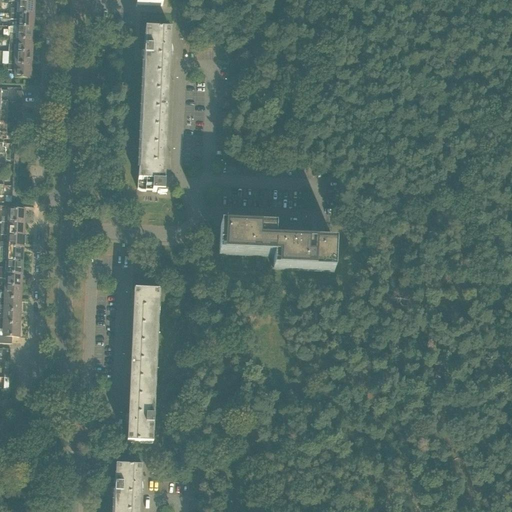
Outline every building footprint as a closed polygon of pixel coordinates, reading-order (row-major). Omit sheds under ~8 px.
[(11,9),(10,14),(33,15),(34,3),(18,2),(18,9),(11,9)] [(33,15),(10,14),(10,20),(17,20),(17,27),(33,28),(33,15)] [(10,27),(9,40),(32,41),(33,28),(17,27),(10,27)] [(138,172),(137,190),(138,190),(139,191),(140,191),(141,192),(142,192),(146,192),(152,192),(159,192),(159,194),(164,195),(164,194),(165,182),(160,182),(166,58),(170,59),(171,31),(145,30),(144,51),(143,51),(141,51),(141,57),(144,58),(144,61),(139,172),(138,172)] [(32,41),(9,40),(9,52),(31,53),(32,41)] [(31,53),(9,52),(8,65),(31,66),(31,53)] [(31,66),(8,65),(8,71),(15,71),(15,78),(30,79),(31,66)] [(1,217),(1,223),(24,224),(24,211),(9,210),(8,217),(1,217)] [(24,224),(1,223),(0,235),(8,236),(23,236),(24,224)] [(275,243),(275,241),(275,231),(275,230),(253,229),(253,228),(254,228),(254,224),(253,224),(253,225),(235,225),(226,224),(226,226),(220,226),(219,253),(219,254),(273,256),(274,243),(275,243)] [(23,236),(8,236),(7,243),(0,242),(0,243),(0,247),(23,249),(23,245),(25,245),(25,236),(23,236)] [(274,243),(273,256),(273,268),(273,269),(333,271),(334,271),(335,246),(335,245),(308,244),(308,243),(308,239),(308,240),(289,239),(289,240),(280,239),(280,241),(275,241),(275,243),(274,243)] [(23,249),(0,247),(0,260),(6,261),(22,262),(23,249)] [(22,262),(6,261),(6,268),(0,267),(0,273),(21,274),(22,262)] [(21,274),(0,273),(0,278),(5,279),(4,286),(5,286),(21,287),(21,274)] [(0,290),(0,298),(20,300),(21,287),(5,286),(4,286),(4,291),(2,292),(0,290)] [(127,429),(126,443),(152,444),(152,443),(153,426),(159,293),(159,292),(133,291),(133,292),(134,292),(137,292),(131,415),(128,415),(127,415),(127,429)] [(20,300),(0,298),(0,304),(4,304),(4,312),(20,312),(20,300)] [(0,318),(0,324),(19,325),(20,312),(4,312),(4,319),(0,318)] [(3,337),(0,336),(0,344),(11,345),(12,338),(19,338),(19,325),(0,324),(0,329),(3,329),(3,337)] [(135,511),(136,495),(140,496),(142,468),(115,467),(114,488),(112,488),(111,494),(114,494),(113,511),(135,511)]
